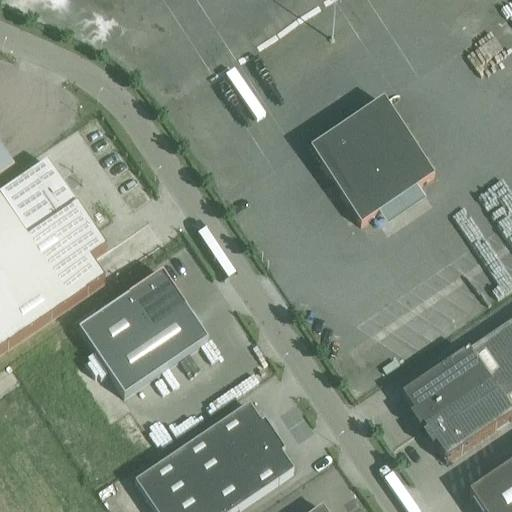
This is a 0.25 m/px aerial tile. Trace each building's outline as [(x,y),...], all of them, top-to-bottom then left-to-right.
[(94,1),(66,22),(75,34),(85,27),(91,35),(109,22),(94,1)] [(329,69),(335,79),(352,70),(346,59),(329,69)] [(360,230),(433,180),(382,105),(309,155),(360,230)] [(82,138),(106,125),(98,112),(75,126),(82,138)] [(0,179),(13,170),(0,150),(0,179)] [(206,169),(214,185),(228,178),(221,162),(206,169)] [(0,198),(0,356),(104,286),(89,265),(106,254),(47,167),(0,198)] [(511,251),(482,275),(498,296),(511,285),(511,251)] [(162,278),(77,335),(124,402),(207,345),(162,278)] [(466,295),(486,307),(494,293),(474,281),(466,295)] [(511,332),(509,327),(495,336),(511,361),(511,332)] [(511,361),(495,336),(481,346),(503,379),(511,372),(511,361)] [(503,379),(481,346),(467,355),(490,388),(503,379)] [(490,388),(467,355),(401,400),(423,433),(490,388)] [(511,372),(503,379),(490,388),(511,421),(511,372)] [(511,421),(490,388),(423,433),(445,466),(511,421)] [(281,458),(284,456),(264,426),(261,428),(248,410),(134,487),(150,511),(240,511),(293,476),(281,458)] [(511,511),(511,469),(468,499),(476,511),(511,511)]
